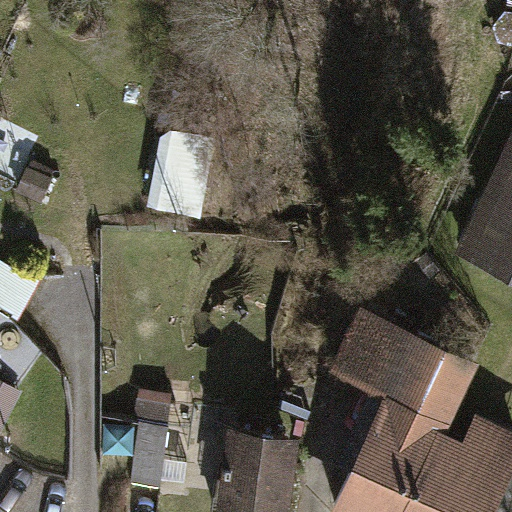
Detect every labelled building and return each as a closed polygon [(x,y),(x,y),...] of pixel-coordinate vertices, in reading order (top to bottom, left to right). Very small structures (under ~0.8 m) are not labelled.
[(511,138),(506,135),(451,260),(511,287),(511,138)] [(52,175),(29,164),(12,198),(35,209),(52,175)] [(372,397),(318,511),(487,511),(511,459),(511,434),(468,415),(456,442),(442,435),(473,368),(357,315),(328,377),(372,397)] [(0,432),(24,389),(0,375),(0,432)] [(135,477),(164,481),(174,391),(145,388),(135,477)] [(285,511),(296,433),(217,422),(206,505),(255,511),(285,511)]
